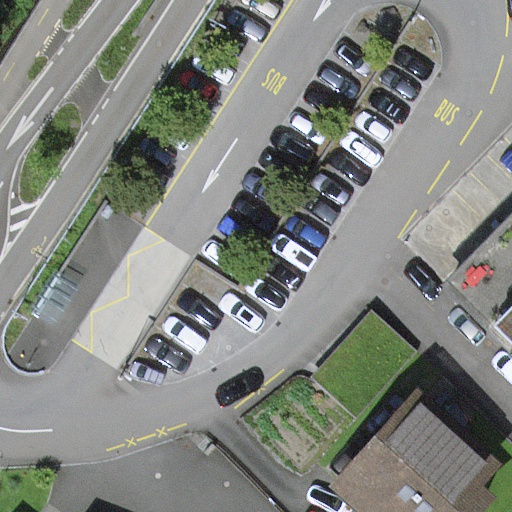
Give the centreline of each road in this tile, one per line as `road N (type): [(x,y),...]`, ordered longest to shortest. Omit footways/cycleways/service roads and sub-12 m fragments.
road 1 (primary): [(0,245),(53,204),(192,0)]
road 2 (primary): [(122,0),(23,134),(0,202)]
